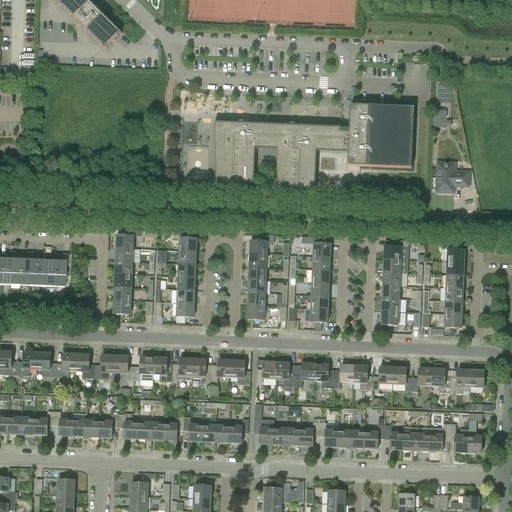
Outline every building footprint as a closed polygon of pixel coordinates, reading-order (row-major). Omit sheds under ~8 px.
[(54,0),(106,51),(122,35),(86,0),(54,0)] [(414,108),(350,106),(349,129),(341,129),(341,128),(294,126),(294,124),(290,124),(290,126),(243,124),(243,122),(239,122),(239,124),(214,123),(214,124),(215,124),(216,173),(215,175),(216,176),(216,177),(216,179),(217,180),(217,181),(218,183),(219,184),(220,185),(222,186),(223,187),(225,188),(227,189),(229,189),(254,190),(255,150),(276,151),(277,176),(277,177),(277,179),(277,180),(278,181),(278,182),(279,184),(280,185),(281,186),(282,188),(284,189),(285,190),(286,190),(288,191),(290,191),(315,192),(317,152),(348,153),(348,166),(411,169),(414,108)] [(435,128),(435,129),(446,129),(446,114),(445,114),(436,113),(434,113),(434,128),(435,128)] [(469,188),(469,173),(455,173),(455,164),(438,164),(436,193),(454,194),(454,187),(469,188)] [(207,186),(194,186),(194,193),(207,194),(207,186)] [(127,231),(127,237),(117,237),(116,250),(133,251),(133,238),(140,238),(141,232),(127,231)] [(173,239),(180,239),(180,252),(196,253),(197,240),(187,240),(187,233),(173,233),(173,239)] [(261,236),(261,242),(251,242),(250,255),(267,256),(267,243),(274,243),(274,237),(261,236)] [(307,245),(314,245),(314,258),(330,258),(331,245),(321,245),(321,239),(302,238),(302,244),(307,245)] [(395,242),(395,248),(385,247),(385,260),(401,261),(402,248),(409,249),(409,243),(395,242)] [(291,248),(291,243),(284,243),(284,255),(299,256),(299,248),(291,248)] [(441,250),(448,250),(448,263),(465,264),(465,251),(455,250),(455,244),(442,244),(441,250)] [(116,263),(132,264),(133,251),(116,250),(116,263)] [(8,252),(8,260),(8,264),(11,264),(10,286),(19,286),(20,272),(17,272),(17,260),(14,260),(15,252),(8,252)] [(196,253),(180,252),(179,265),(196,266),(196,253)] [(26,253),(26,261),(26,264),(29,265),(28,287),(37,287),(38,273),(34,273),(35,261),(32,261),(33,253),(26,253)] [(44,254),(44,262),(44,265),(47,265),(46,288),(55,288),(56,274),(52,273),(53,262),(50,262),(51,254),(44,254)] [(62,254),(62,262),(53,262),(52,273),(56,274),(55,288),(65,288),(66,267),(68,267),(69,255),(62,254)] [(267,256),(250,255),(250,268),(266,269),(267,256)] [(330,258),(314,258),(313,271),(330,271),(330,258)] [(10,286),(11,264),(8,264),(8,260),(0,259),(0,271),(2,271),(1,286),(10,286)] [(28,287),(29,265),(26,264),(26,261),(17,260),(17,272),(20,272),(19,286),(28,287)] [(401,261),(385,260),(384,274),(401,274),(401,261)] [(46,288),(47,265),(44,265),(44,262),(35,261),(34,273),(38,273),(37,287),(46,288)] [(115,276),(132,277),(132,264),(116,263),(115,276)] [(465,264),(448,263),(447,276),(464,277),(465,264)] [(150,264),(146,264),(146,271),(149,271),(149,274),(154,274),(154,265),(150,264)] [(179,278),(195,279),(196,266),(179,265),(179,278)] [(266,269),(250,268),(249,281),(266,282),(266,269)] [(330,271),(313,271),(313,284),(329,285),(330,271)] [(401,274),(384,274),(383,287),(400,287),(401,274)] [(115,289),(131,290),(132,277),(115,276),(115,289)] [(464,277),(447,276),(447,289),(464,290),(464,277)] [(178,292),(195,292),(195,279),(179,278),(178,292)] [(266,282),(249,281),(249,294),(265,295),(266,282)] [(329,285),(313,284),(312,297),(329,298),(329,285)] [(400,287),(383,287),(383,299),(400,300),(400,287)] [(114,302),(131,303),(131,290),(115,289),(114,302)] [(464,290),(447,289),(446,302),(463,303),(464,290)] [(177,304),(194,305),(195,292),(178,292),(177,304)] [(265,295),(249,294),(248,307),(265,308),(265,295)] [(311,310),(328,311),(329,298),(312,297),(306,297),(306,302),(309,304),(312,304),(311,310)] [(400,300),(383,299),(382,313),(399,313),(400,300)] [(131,303),(114,302),(113,315),(130,316),(131,303)] [(446,315),(462,316),(463,303),(446,302),(446,315)] [(194,305),(177,304),(177,318),(194,319),(194,305)] [(265,308),(248,307),(248,321),(264,321),(265,308)] [(328,311),(311,310),(311,323),(328,324),(328,311)] [(399,313),(382,313),(382,326),(399,327),(399,313)] [(462,316),(446,315),(445,329),(462,329),(462,316)] [(12,353),(0,352),(0,376),(13,377),(13,382),(17,383),(17,377),(18,363),(11,363),(12,353)] [(37,370),(37,354),(24,353),(24,364),(18,363),(17,377),(17,383),(19,383),(19,377),(30,378),(30,370),(37,370)] [(37,354),(37,370),(41,371),(43,378),(56,379),(56,365),(50,365),(50,354),(37,354)] [(75,372),(76,355),(63,355),(62,366),(56,365),(56,379),(69,379),(69,372),(75,372)] [(76,355),(75,372),(83,372),(82,380),(95,381),(95,367),(89,367),(89,356),(76,355)] [(114,374),(115,357),(102,356),(101,367),(95,367),(95,381),(107,381),(107,373),(114,374)] [(115,357),(114,374),(128,374),(127,382),(133,382),(134,368),(128,368),(128,357),(115,357)] [(154,375),(154,358),(140,358),(140,369),(134,368),(133,382),(153,383),(154,375)] [(154,358),(154,375),(160,376),(160,383),(172,384),(173,370),(167,369),(167,359),(154,358)] [(192,377),(193,360),(180,360),(179,370),(173,370),(172,384),(177,384),(178,382),(192,382),(192,380),(192,377)] [(206,371),(206,361),(193,360),(192,377),(192,380),(200,380),(200,377),(205,377),(205,385),(211,385),(212,371),(206,371)] [(231,378),(232,362),(218,361),(218,371),(212,371),(211,385),(218,386),(218,378),(231,378)] [(251,373),(244,372),(245,362),(232,362),(231,378),(238,379),(237,386),(250,386),(251,373)] [(263,387),(263,380),(276,380),(277,364),(263,363),(263,370),(257,369),(256,386),(263,387)] [(290,364),(277,364),(276,380),(284,381),(283,389),(295,389),(296,375),(289,374),(290,364)] [(302,375),(296,375),(295,389),(301,389),(302,381),(315,382),(315,365),(302,365),(302,375)] [(315,365),(315,382),(322,382),(322,390),(334,390),(335,376),(329,376),(329,366),(315,365)] [(354,383),(354,367),(341,366),(341,376),(335,376),(334,390),(340,391),(340,383),(354,383)] [(354,367),(354,383),(360,384),(360,392),(373,392),(373,378),(367,378),(368,367),(354,367)] [(393,385),(393,368),(380,368),(379,379),(373,378),(373,392),(379,392),(380,384),(393,385)] [(393,368),(393,385),(406,386),(406,394),(411,394),(412,379),(406,379),(407,369),(393,368)] [(431,387),(432,370),(419,369),(418,380),(412,379),(411,394),(411,399),(418,399),(418,386),(431,387)] [(432,370),(431,387),(439,387),(439,395),(450,395),(451,377),(445,377),(445,370),(432,370)] [(470,388),(471,371),(458,371),(457,377),(451,377),(450,395),(463,396),(463,388),(470,388)] [(471,371),(470,388),(484,389),(484,372),(471,371)] [(74,399),(74,407),(78,407),(78,404),(87,404),(87,400),(74,399)] [(288,407),(279,407),(278,417),(287,418),(287,412),(288,412),(288,407)] [(34,435),(35,419),(35,412),(22,412),(22,418),(21,435),(34,435)] [(35,419),(34,435),(47,436),(48,427),(54,427),(54,414),(48,413),(48,419),(35,419)] [(202,443),(203,426),(190,425),(191,414),(184,413),(184,419),(183,432),(189,432),(189,442),(202,443)] [(73,437),(73,420),(60,420),(61,414),(54,414),(54,427),(60,428),(59,437),(73,437)] [(483,415),(469,414),(469,436),(468,453),(481,454),(482,437),(476,437),(477,421),(482,422),(483,415)] [(99,422),(99,438),(112,439),(112,429),(118,429),(119,416),(113,415),(113,422),(99,422)] [(138,440),(138,423),(131,423),(131,418),(130,416),(119,416),(118,429),(125,429),(124,439),(138,440)] [(0,434),(8,434),(9,418),(0,417),(0,434)] [(9,418),(8,434),(21,435),(22,418),(9,418)] [(164,424),(164,441),(177,441),(177,431),(183,432),(184,419),(178,419),(177,425),(164,424)] [(73,420),(73,437),(86,438),(86,421),(73,420)] [(242,444),(242,434),(248,434),(249,421),(243,420),(242,427),(229,427),(228,444),(242,444)] [(300,430),(300,446),(313,447),(313,437),(319,437),(320,421),(314,420),(313,430),(300,430)] [(365,432),(365,449),(378,450),(378,439),(385,440),(385,427),(385,420),(378,420),(378,433),(365,432)] [(86,421),(86,438),(99,438),(99,422),(86,421)] [(254,434),(261,435),(260,445),(274,445),(274,429),(261,428),(262,421),(255,421),(254,434)] [(339,448),(339,431),(333,431),(333,427),(326,427),(326,425),(325,425),(325,421),(320,421),(319,437),(325,437),(325,447),(339,448)] [(138,423),(138,440),(151,440),(151,424),(138,423)] [(151,424),(151,440),(164,441),(164,424),(151,424)] [(430,429),(429,452),(443,452),(443,442),(449,442),(450,426),(443,425),(443,430),(430,429)] [(203,426),(202,443),(215,443),(216,426),(203,426)] [(228,444),(229,427),(216,426),(215,443),(228,444)] [(469,436),(456,436),(456,426),(450,426),(449,442),(455,443),(455,453),(468,453),(469,436)] [(403,451),(404,434),(391,433),(391,427),(385,427),(385,440),(391,440),(390,450),(403,451)] [(274,429),(274,445),(287,446),(287,429),(274,429)] [(287,429),(287,446),(300,446),(300,430),(287,429)] [(404,434),(403,451),(416,451),(417,429),(410,429),(410,434),(404,434)] [(429,452),(430,429),(430,435),(422,435),(422,430),(417,429),(416,451),(429,452)] [(339,431),(339,448),(352,449),(352,432),(339,431)] [(365,449),(365,432),(352,432),(352,449),(365,449)] [(0,492),(2,493),(2,499),(16,500),(16,493),(8,493),(9,480),(0,479),(0,492)] [(57,494),(74,495),(74,482),(58,481),(57,494)] [(131,498),(147,498),(148,485),(131,484),(131,498)] [(194,500),(211,500),(211,488),(195,487),(194,500)] [(304,491),(297,491),(282,490),(265,490),(265,503),(282,504),(297,504),(303,505),(304,491)] [(328,506),(345,506),(345,493),(329,492),(328,506)] [(57,507),(73,508),(74,495),(57,494),(57,507)] [(399,508),(414,509),(415,496),(399,495),(399,508)] [(147,498),(131,498),(130,510),(147,511),(147,498)] [(463,498),(463,505),(451,504),(451,511),(463,511),(478,511),(479,498),(463,498)] [(0,511),(7,511),(8,511),(11,511),(14,511),(15,502),(19,503),(20,500),(16,500),(2,499),(2,505),(0,505),(0,511)] [(210,511),(211,500),(194,500),(193,511),(210,511)] [(264,511),(281,511),(282,504),(265,503),(264,511)]
